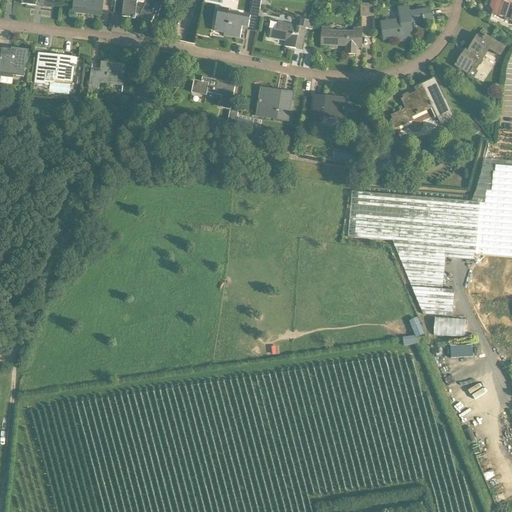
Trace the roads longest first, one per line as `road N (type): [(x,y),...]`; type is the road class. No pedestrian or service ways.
road 1 (residential): [(462,0),(438,48),(371,76),(0,24)]
road 2 (track): [(13,361),(150,80)]
road 3 (track): [(13,361),(1,511)]
